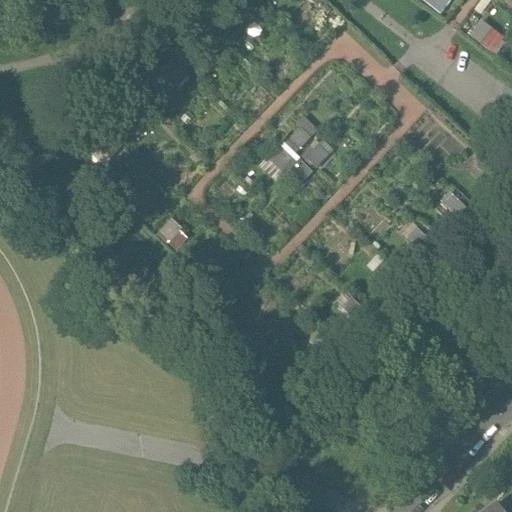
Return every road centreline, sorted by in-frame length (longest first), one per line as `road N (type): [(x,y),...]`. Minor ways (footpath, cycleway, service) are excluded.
road 1 (track): [(422,43),(390,78),(341,39),(197,194),(276,267),(424,111)]
road 2 (residential): [(511,397),(406,511)]
